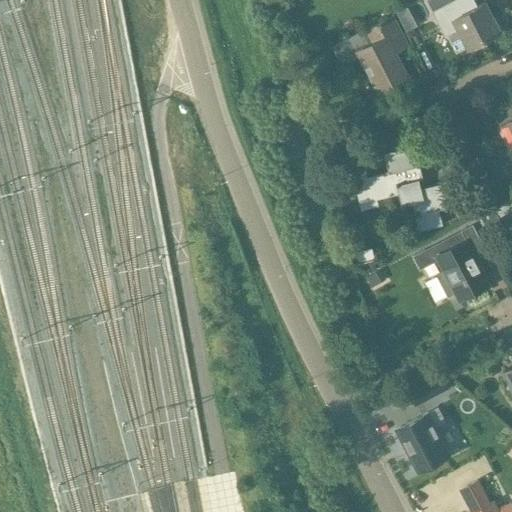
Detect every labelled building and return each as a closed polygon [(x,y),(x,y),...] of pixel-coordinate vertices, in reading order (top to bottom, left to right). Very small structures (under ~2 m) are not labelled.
[(468,43),(498,28),(485,2),(467,11),(461,0),(451,0),(433,10),(446,33),(459,26),(468,43)] [(391,41),(404,35),(394,15),(364,31),(359,31),(334,44),(334,46),(334,48),(334,50),(334,51),(335,53),(336,55),(337,56),(339,58),(341,59),(343,60),(345,60),(348,60),(350,60),(352,59),(354,58),(355,56),(357,55),(358,53),(359,51),(359,50),(360,51),(380,91),(409,77),(391,41)] [(501,127),(510,122),(511,126),(511,100),(493,111),(501,127)] [(365,169),(352,172),(361,209),(379,204),(377,198),(399,192),(402,206),(413,204),(416,216),(414,217),(418,230),(442,224),(438,209),(458,204),(451,180),(422,188),(420,179),(423,178),(419,164),(424,162),(419,141),(409,144),(387,150),(388,150),(383,151),(388,171),(367,177),(365,169)] [(511,195),(491,206),(497,217),(511,209),(511,195)] [(466,240),(437,255),(444,270),(438,273),(449,296),(456,292),(459,299),(489,284),(471,248),(481,242),(472,224),(461,230),(466,240)] [(444,421),(437,407),(427,412),(395,429),(417,471),(449,455),(434,426),(444,421)] [(498,508),(494,501),(490,503),(478,479),(460,489),(472,511),(511,511),(511,503),(511,501),(498,508)]
